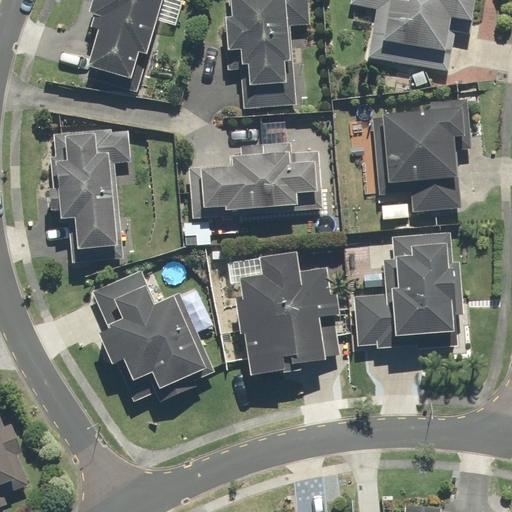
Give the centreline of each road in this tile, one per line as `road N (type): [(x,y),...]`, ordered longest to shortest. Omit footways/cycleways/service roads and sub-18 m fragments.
road 1 (residential): [(130,511),(287,447),(363,433),(511,442)]
road 2 (residential): [(0,283),(21,342),(129,511)]
